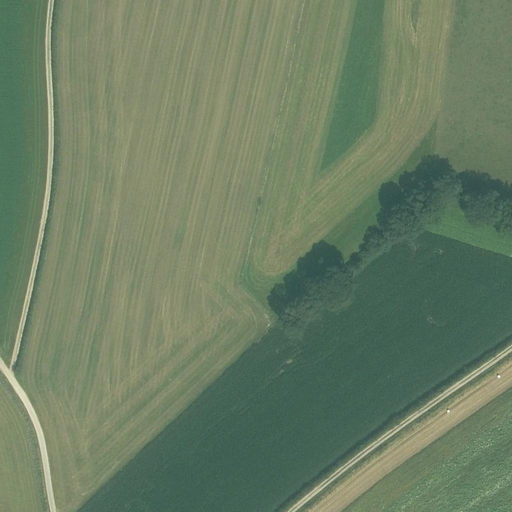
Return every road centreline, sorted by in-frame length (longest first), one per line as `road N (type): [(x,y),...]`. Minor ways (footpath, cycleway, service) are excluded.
road 1 (track): [(11,378),(49,195),(54,0)]
road 2 (track): [(290,511),(511,347)]
road 3 (unclassified): [(54,511),(34,419),(11,378)]
